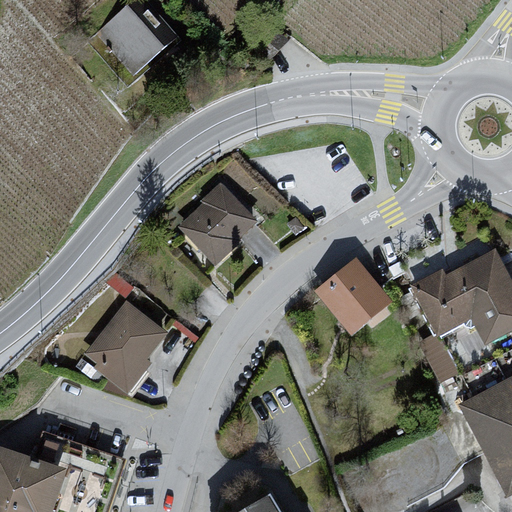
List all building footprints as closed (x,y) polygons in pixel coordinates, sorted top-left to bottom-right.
[(141,0),(136,0),(102,34),(144,75),(180,38),(141,0)] [(222,186),(172,236),(215,278),(264,229),(222,186)] [(511,282),(494,246),(406,289),(441,362),(511,327),(511,282)] [(357,255),(311,288),(341,329),(386,296),(357,255)] [(118,302),(77,356),(125,393),(166,339),(118,302)] [(511,372),(462,396),(499,472),(511,466),(511,372)] [(0,445),(0,511),(111,511),(126,461),(44,436),(37,458),(0,445)] [(300,511),(284,485),(237,511),(300,511)]
